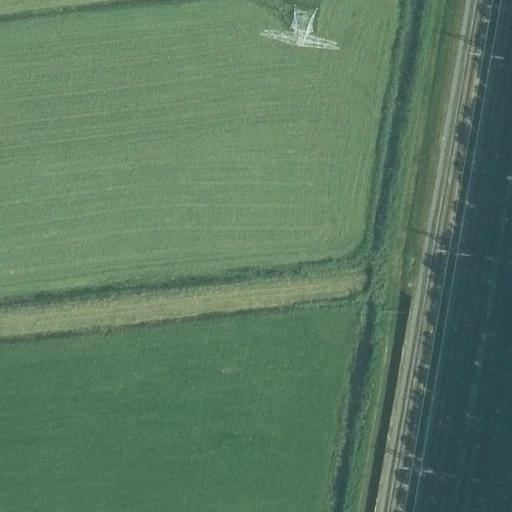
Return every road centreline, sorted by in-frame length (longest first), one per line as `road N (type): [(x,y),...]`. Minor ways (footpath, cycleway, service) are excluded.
road 1 (track): [(363,511),(444,0)]
road 2 (track): [(0,325),(398,273)]
